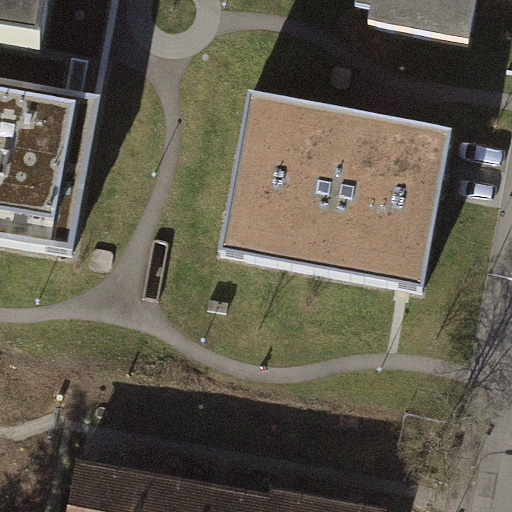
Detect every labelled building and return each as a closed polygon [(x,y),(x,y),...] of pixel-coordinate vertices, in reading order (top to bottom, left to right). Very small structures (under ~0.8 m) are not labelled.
[(0,0),(0,52),(41,59),(51,0),(0,0)] [(367,9),(364,27),(462,46),(471,0),(352,0),(352,6),(367,9)] [(0,89),(0,247),(73,261),(101,108),(0,89)] [(452,137),(249,101),(221,259),(424,295),(452,137)] [(394,511),(395,508),(83,455),(73,511),(394,511)]
